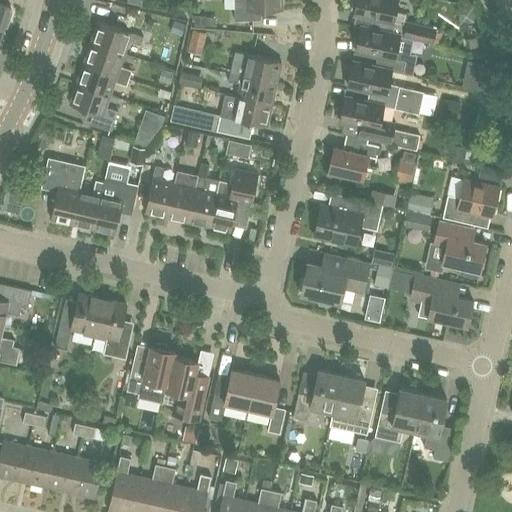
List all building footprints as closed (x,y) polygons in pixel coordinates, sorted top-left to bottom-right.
[(282,9),(281,0),(233,0),(234,20),(253,19),(252,10),(282,9)] [(377,30),(399,35),(413,38),(432,43),(435,27),(404,19),(406,13),(395,11),(397,0),(356,0),(354,12),(380,18),(377,30)] [(0,27),(1,28),(2,27),(4,28),(6,27),(11,12),(10,9),(8,9),(9,5),(0,1),(0,27)] [(98,20),(91,41),(124,53),(128,40),(140,44),(143,36),(98,20)] [(399,35),(377,30),(360,26),(355,49),(381,55),(379,67),(391,70),(412,74),(416,54),(410,53),(413,38),(399,35)] [(200,50),(204,32),(193,29),(188,47),(200,50)] [(91,41),(84,62),(129,77),(131,70),(119,65),(124,53),(91,41)] [(234,50),(229,72),(276,83),(281,61),(234,50)] [(371,102),(383,105),(394,107),(399,85),(388,83),(391,70),(379,67),(352,61),(347,85),(373,90),(371,102)] [(77,82),(110,94),(114,81),(126,85),(129,77),(84,62),(77,82)] [(485,64),(479,89),(496,93),(488,64),(485,64)] [(271,104),(276,83),(229,72),(227,80),(240,83),(237,96),(271,104)] [(105,106),(110,94),(77,82),(69,104),(115,119),(117,110),(105,106)] [(225,93),(220,115),(266,126),(271,104),(237,96),(225,93)] [(380,118),(383,105),(371,102),(345,96),(339,120),(359,124),(357,136),(416,149),(419,134),(394,128),(395,122),(380,118)] [(140,126),(135,140),(146,144),(156,132),(140,126)] [(362,178),(365,167),(373,169),(379,145),(366,142),(364,153),(334,147),(328,170),(362,178)] [(133,145),(130,161),(143,164),(146,148),(133,145)] [(404,150),(402,157),(399,156),(394,180),(408,183),(416,153),(404,150)] [(72,223),(79,189),(84,169),(66,165),(67,161),(48,157),(42,186),(56,189),(50,218),(72,223)] [(198,174),(187,221),(209,225),(218,179),(206,176),(208,164),(200,162),(198,174)] [(219,176),(218,179),(209,225),(229,230),(234,208),(247,210),(257,169),(234,163),(230,179),(219,176)] [(166,216),(174,182),(161,179),(164,166),(155,164),(144,211),(166,216)] [(174,182),(166,216),(187,221),(198,174),(177,169),(174,182)] [(115,233),(121,205),(132,207),(137,184),(105,177),(104,181),(93,228),(115,233)] [(447,194),(442,216),(466,222),(468,210),(492,216),(499,186),(463,178),(459,197),(447,194)] [(92,192),(79,189),(72,223),(93,228),(104,181),(95,179),(92,192)] [(433,197),(409,193),(406,208),(430,212),(433,197)] [(320,204),(313,235),(355,245),(360,226),(376,230),(382,203),(350,196),(347,210),(320,204)] [(430,215),(407,210),(404,226),(427,231),(430,215)] [(486,243),(473,240),(476,228),(439,220),(433,244),(444,247),(441,262),(480,270),(486,243)] [(374,249),(371,262),(390,266),(393,253),(374,249)] [(332,302),(332,298),(340,300),(343,286),(352,288),(353,283),(363,286),(369,262),(331,253),(328,267),(307,263),(301,291),(317,295),(316,298),(320,304),(326,305),(332,302)] [(387,288),(387,286),(391,269),(392,267),(378,264),(373,284),(387,288)] [(460,282),(441,278),(415,272),(410,294),(423,297),(422,301),(430,303),(427,317),(467,326),(473,300),(457,296),(460,282)] [(19,315),(21,305),(28,307),(32,290),(0,283),(0,282),(0,323),(2,324),(5,312),(19,315)] [(94,332),(102,299),(79,293),(72,317),(61,314),(54,346),(66,349),(71,327),(94,332)] [(379,321),(384,297),(370,294),(365,318),(379,321)] [(102,299),(94,332),(106,335),(102,353),(125,358),(131,331),(119,328),(125,304),(102,299)] [(0,335),(0,334),(2,324),(0,323),(0,360),(15,364),(19,347),(12,345),(13,339),(0,335)] [(127,384),(126,390),(139,393),(138,396),(163,402),(165,389),(174,350),(168,349),(167,344),(157,342),(154,346),(150,345),(141,382),(128,379),(127,384)] [(175,351),(174,350),(165,389),(177,391),(172,413),(197,419),(208,375),(195,372),(197,361),(174,355),(175,351)] [(224,402),(247,407),(255,373),(231,368),(225,395),(213,392),(208,416),(220,419),(224,402)] [(315,421),(318,407),(332,411),(341,374),(318,369),(312,395),(298,392),(292,416),(315,421)] [(255,373),(247,407),(271,413),(267,430),(279,432),(285,408),(273,405),(279,378),(255,373)] [(329,425),(341,427),(366,433),(372,409),(358,405),(364,379),(341,374),(332,411),(329,425)] [(414,429),(423,393),(400,387),(394,413),(380,410),(374,435),(399,441),(403,427),(414,429)] [(446,398),(423,393),(414,429),(426,432),(423,446),(434,449),(432,456),(446,460),(454,427),(440,424),(446,398)] [(22,422),(32,424),(34,414),(24,412),(22,422)] [(34,414),(32,424),(43,427),(45,416),(34,414)] [(82,435),(84,425),(74,423),(72,433),(82,435)] [(84,425),(82,435),(93,438),(95,427),(84,425)] [(366,452),(368,439),(358,437),(355,450),(366,452)] [(0,448),(0,475),(19,480),(27,445),(2,439),(0,448)] [(44,486),(52,451),(27,445),(19,480),(44,486)] [(77,456),(52,451),(44,486),(69,491),(77,456)] [(107,510),(116,511),(130,511),(139,475),(127,472),(130,457),(119,455),(107,510)] [(77,456),(69,491),(94,497),(102,462),(77,456)] [(139,475),(130,511),(154,511),(165,465),(154,463),(151,478),(139,475)] [(154,511),(177,511),(184,485),(171,483),(175,467),(165,465),(154,511)] [(184,485),(177,511),(201,511),(210,475),(199,473),(196,488),(184,485)] [(217,511),(241,511),(245,499),(232,496),(236,481),(225,479),(217,511)] [(241,511),(265,511),(270,489),(260,487),(257,502),(245,499),(241,511)] [(265,511),(288,511),(289,509),(277,507),(281,491),(270,489),(265,511)] [(301,511),(289,509),(288,511),(313,511),(316,499),(305,497),(301,511)] [(339,511),(341,505),(331,503),(328,511),(339,511)]
